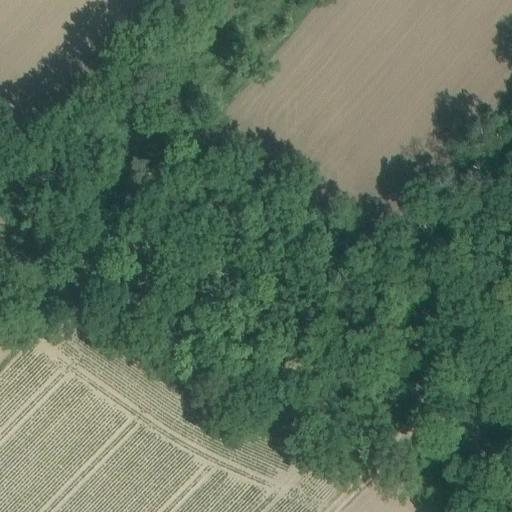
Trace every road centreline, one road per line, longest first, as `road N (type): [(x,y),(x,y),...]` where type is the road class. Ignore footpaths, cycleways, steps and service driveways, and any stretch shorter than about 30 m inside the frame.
road 1 (track): [(428,419),(182,330),(0,225)]
road 2 (track): [(428,419),(334,511)]
